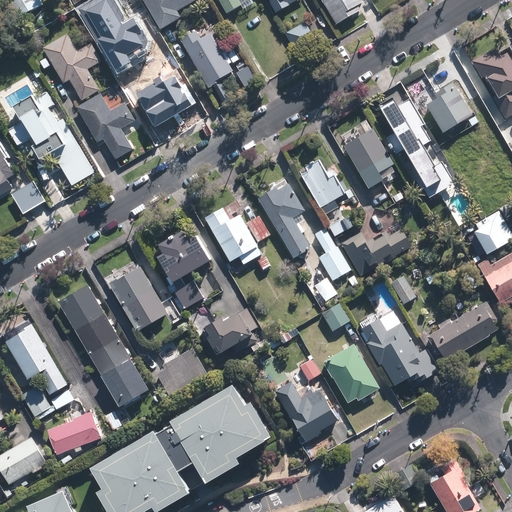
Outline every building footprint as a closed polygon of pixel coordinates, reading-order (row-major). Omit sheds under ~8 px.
[(6,0),(19,21),(45,6),(40,0),(6,0)] [(114,0),(92,0),(78,9),(117,74),(143,59),(142,56),(148,41),(134,18),(128,21),(114,0)] [(200,0),(143,0),(162,31),(183,19),(179,13),(200,0)] [(255,5),(252,0),(220,0),(229,16),(243,8),(245,11),(255,5)] [(300,0),(269,0),(278,15),(292,6),(291,5),(300,0)] [(322,0),(338,27),(363,12),(360,8),(367,4),(364,0),(322,0)] [(203,41),(198,33),(183,42),(212,92),(215,91),(223,104),(231,99),(224,85),(227,83),(225,80),(235,73),(213,35),(203,41)] [(69,35),(44,50),(65,85),(71,81),(83,102),(101,91),(89,71),(103,63),(93,45),(79,53),(69,35)] [(471,61),(505,119),(511,114),(511,62),(507,53),(501,56),(496,47),(471,61)] [(51,66),(47,59),(41,62),(45,70),(51,66)] [(42,76),(39,70),(34,72),(37,78),(42,76)] [(156,84),(137,94),(155,126),(197,103),(185,83),(182,85),(176,75),(162,82),(159,77),(154,80),(156,84)] [(471,115),(452,82),(434,93),(436,97),(425,104),(442,132),(471,115)] [(96,171),(64,118),(59,121),(51,107),(57,104),(49,91),(39,97),(37,93),(17,105),(25,120),(24,121),(45,157),(53,152),(57,158),(59,157),(74,183),(96,171)] [(103,94),(78,108),(99,144),(105,140),(117,161),(135,150),(123,130),(137,122),(127,104),(113,112),(103,94)] [(391,100),(389,97),(378,103),(395,131),(384,137),(394,153),(404,147),(419,173),(414,176),(416,179),(415,180),(419,189),(422,187),(427,197),(452,182),(440,161),(434,164),(422,143),(428,140),(419,124),(422,123),(416,113),(408,98),(397,104),(394,99),(391,100)] [(389,155),(374,128),(344,146),(369,188),(385,178),(381,170),(392,164),(387,156),(389,155)] [(0,194),(14,186),(9,177),(19,172),(10,156),(12,155),(3,140),(0,142),(0,194)] [(464,148),(446,144),(445,152),(462,156),(464,148)] [(329,177),(319,159),(306,166),(309,171),(302,174),(320,207),(345,192),(335,173),(329,177)] [(480,173),(466,182),(470,188),(484,180),(480,173)] [(46,200),(35,180),(13,193),(24,213),(46,200)] [(274,187),(257,197),(292,256),(308,247),(291,217),(302,210),(286,184),(276,190),(274,187)] [(511,204),(511,202),(501,207),(508,217),(511,214),(511,204)] [(229,220),(222,207),(204,217),(229,260),(238,255),(242,263),(260,254),(256,246),(257,245),(240,214),(229,220)] [(511,236),(511,233),(498,210),(475,223),(478,228),(475,230),(487,251),(511,236)] [(341,221),(329,228),(334,237),(346,230),(341,221)] [(336,247),(325,227),(314,233),(325,253),(318,257),(332,280),(350,269),(351,269),(337,246),(337,247),(336,247)] [(361,275),(412,245),(401,228),(387,236),(385,234),(376,239),(374,237),(367,241),(361,231),(341,243),(361,275)] [(192,237),(187,229),(162,243),(167,251),(159,256),(178,288),(175,290),(186,308),(205,297),(195,279),(186,283),(183,277),(212,260),(197,234),(192,237)] [(458,255),(454,246),(447,250),(451,259),(458,255)] [(511,294),(511,251),(491,264),(487,257),(477,263),(500,302),(511,294)] [(482,258),(478,252),(472,255),(475,262),(482,258)] [(269,265),(264,256),(256,260),(261,269),(269,265)] [(176,317),(181,314),(171,297),(164,301),(143,265),(112,284),(134,322),(136,321),(140,327),(153,320),(148,314),(164,305),(172,319),(176,317)] [(478,284),(470,269),(461,275),(469,289),(478,284)] [(429,284),(436,281),(433,274),(426,278),(429,284)] [(351,285),(357,282),(353,275),(347,278),(351,285)] [(404,304),(416,296),(403,275),(391,282),(404,304)] [(336,292),(326,277),(314,285),(324,300),(336,292)] [(151,388),(89,284),(60,302),(121,406),(151,388)] [(458,318),(473,344),(500,328),(495,321),(499,319),(488,300),(458,318)] [(350,320),(339,302),(321,314),(331,331),(350,320)] [(248,307),(227,320),(225,316),(205,327),(220,353),(233,346),(237,353),(260,339),(254,330),(260,326),(248,307)] [(181,314),(176,317),(179,322),(185,318),(182,313),(181,314)] [(392,389),(406,381),(409,387),(436,373),(406,320),(386,331),(379,318),(359,329),(392,389)] [(447,359),(473,344),(458,318),(429,335),(440,353),(443,351),(447,359)] [(72,380),(37,320),(10,336),(45,396),(72,380)] [(303,344),(296,333),(291,336),(297,348),(303,344)] [(379,390),(352,344),(322,362),(349,407),(379,390)] [(204,375),(190,351),(153,373),(168,397),(204,375)] [(321,372),(314,359),(303,365),(310,378),(321,372)] [(0,371),(0,419),(9,415),(6,411),(7,410),(0,397),(0,393),(1,393),(0,391),(0,384),(1,384),(5,382),(0,371)] [(247,376),(170,416),(203,476),(279,435),(247,376)] [(297,380),(274,392),(302,444),(343,422),(324,386),(306,396),(297,380)] [(77,397),(72,388),(54,396),(59,406),(77,397)] [(116,407),(105,413),(115,430),(126,423),(116,407)] [(98,410),(52,427),(61,451),(107,434),(98,410)] [(166,429),(86,465),(107,511),(120,511),(190,480),(166,429)] [(51,458),(36,434),(0,456),(0,458),(14,481),(51,458)] [(449,472),(434,480),(452,511),(471,511),(486,504),(458,456),(444,464),(449,472)] [(422,478),(414,463),(406,467),(414,482),(422,478)] [(91,511),(77,479),(39,495),(43,504),(23,511),(91,511)] [(403,511),(394,496),(366,511),(403,511)]
